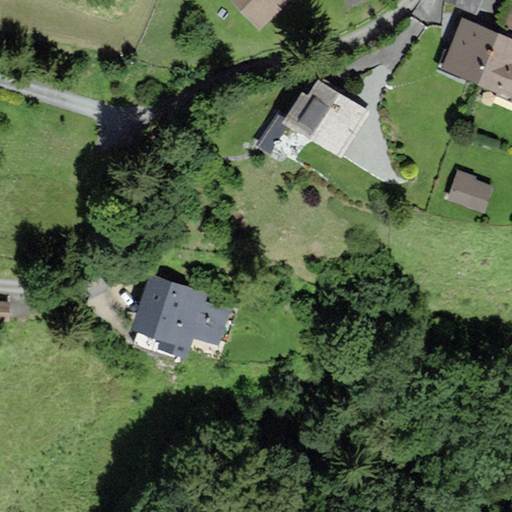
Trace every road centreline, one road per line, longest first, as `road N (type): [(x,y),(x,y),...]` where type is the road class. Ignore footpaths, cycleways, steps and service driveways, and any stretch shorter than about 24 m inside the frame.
road 1 (residential): [(0,79),(165,121),(339,51),(412,0)]
road 2 (track): [(0,286),(99,301),(121,266),(165,121)]
